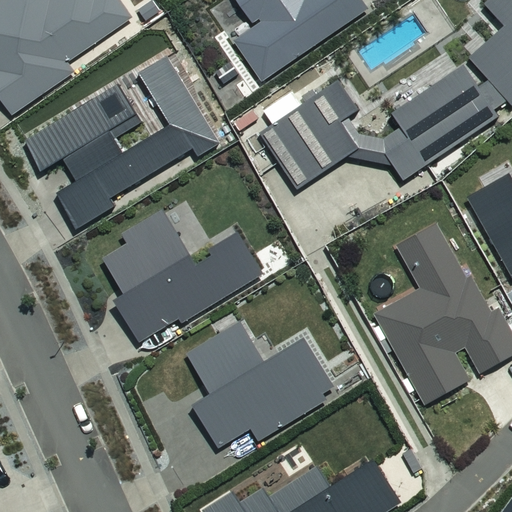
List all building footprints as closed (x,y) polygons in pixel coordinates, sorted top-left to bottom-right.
[(61,0),(55,4),(52,0),(10,0),(0,7),(0,92),(16,116),(77,75),(70,65),(139,19),(125,0),(104,0),(99,3),(97,0),(61,0)] [(232,38),(259,79),(368,7),(363,0),(239,0),(254,21),(259,18),(260,20),(232,38)] [(338,79),(259,132),(297,189),(348,154),(394,164),(404,179),(499,114),(494,108),(508,99),(511,103),(511,0),(484,0),(483,1),(505,23),(469,56),(490,78),(478,85),(463,64),(392,112),(401,126),(383,137),(359,132),(347,115),(358,108),(338,79)] [(511,177),(508,170),(466,194),(511,273),(511,177)] [(112,298),(138,340),(178,317),(181,323),(264,275),(238,231),(208,248),(211,253),(195,263),(162,208),(121,232),(127,242),(104,255),(125,291),(112,298)] [(373,313),(421,402),(470,376),(455,348),(464,343),(479,372),(511,354),(511,333),(497,306),(490,310),(470,274),(467,276),(438,223),(397,245),(420,288),(373,313)] [(251,426),(260,440),(327,399),(323,392),(335,385),(304,334),(263,359),(239,321),(186,353),(210,394),(192,405),(217,447),(251,426)] [(382,511),(400,501),(373,458),(329,484),(317,464),(269,493),(264,485),(240,500),(233,489),(201,509),(203,511),(382,511)] [(511,511),(511,491),(497,511),(511,511)]
